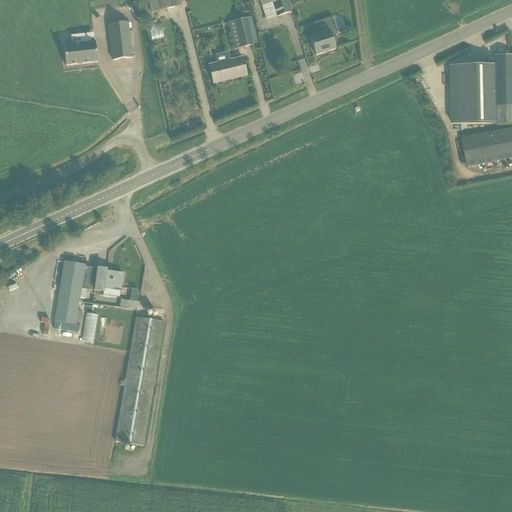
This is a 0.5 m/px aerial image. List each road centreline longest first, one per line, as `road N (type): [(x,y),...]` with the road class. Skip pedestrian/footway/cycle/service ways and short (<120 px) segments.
road 1 (unclassified): [(511,10),(152,175)]
road 2 (unclassified): [(152,175),(141,146),(115,141),(83,164),(0,198)]
road 3 (unclassified): [(152,175),(0,245)]
